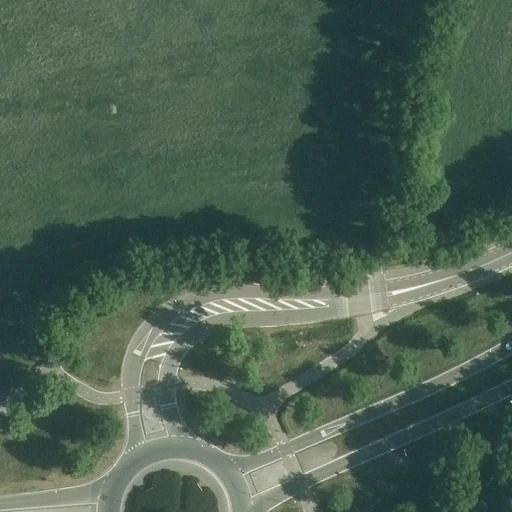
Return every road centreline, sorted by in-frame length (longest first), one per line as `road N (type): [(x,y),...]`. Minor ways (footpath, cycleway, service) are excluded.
road 1 (unclassified): [(177,326),(235,305),(417,289),(511,252)]
road 2 (primary): [(511,344),(287,451),(224,465)]
road 3 (primary): [(245,507),(511,388)]
road 4 (unclassified): [(177,326),(136,360),(131,376),(140,455)]
road 5 (unclassified): [(179,445),(166,388),(177,326)]
